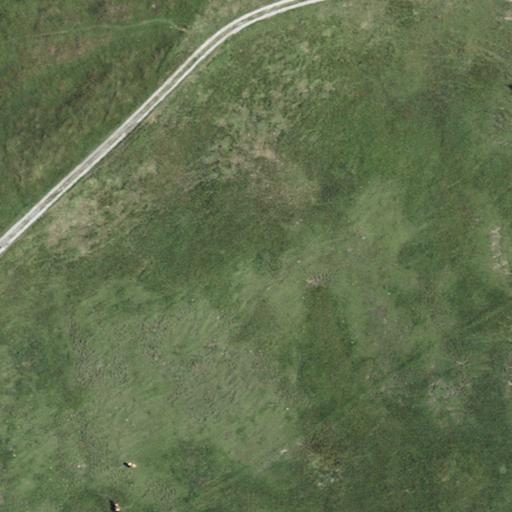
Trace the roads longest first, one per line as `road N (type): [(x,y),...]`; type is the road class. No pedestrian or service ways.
road 1 (track): [(0,244),(228,28),(295,0)]
road 2 (track): [(193,61),(0,47)]
